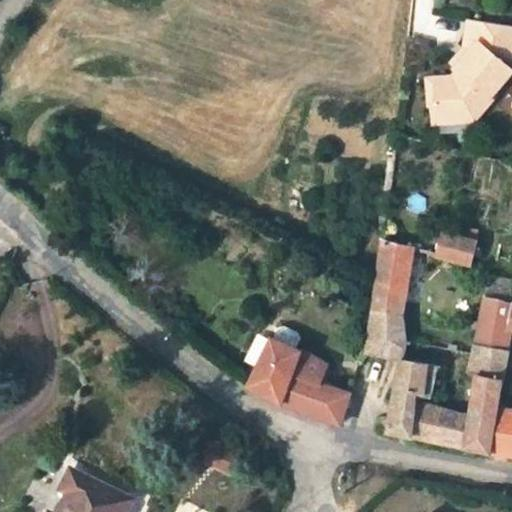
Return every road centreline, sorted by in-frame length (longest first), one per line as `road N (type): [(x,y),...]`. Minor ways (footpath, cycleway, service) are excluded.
road 1 (residential): [(314,437),(160,346),(0,203)]
road 2 (unclassified): [(314,437),(511,476)]
